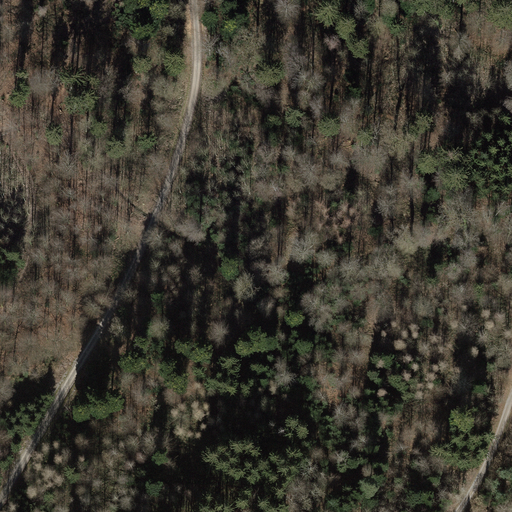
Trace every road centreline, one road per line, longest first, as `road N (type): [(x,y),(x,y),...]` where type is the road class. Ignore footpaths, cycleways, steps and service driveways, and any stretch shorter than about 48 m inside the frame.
road 1 (track): [(192,0),(196,94),(159,208),(130,276),(0,501)]
road 2 (track): [(511,390),(494,447),(456,511)]
